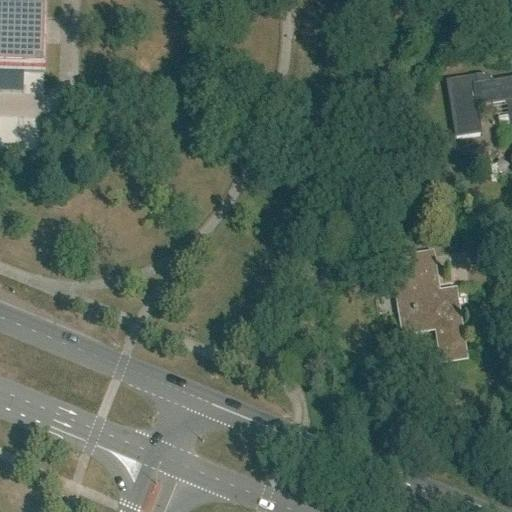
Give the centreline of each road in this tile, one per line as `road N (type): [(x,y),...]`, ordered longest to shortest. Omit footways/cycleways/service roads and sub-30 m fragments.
road 1 (secondary): [(475,511),(189,395)]
road 2 (secondary): [(189,395),(0,318)]
road 3 (secondary): [(0,391),(153,454)]
road 4 (secondary): [(182,466),(294,511)]
